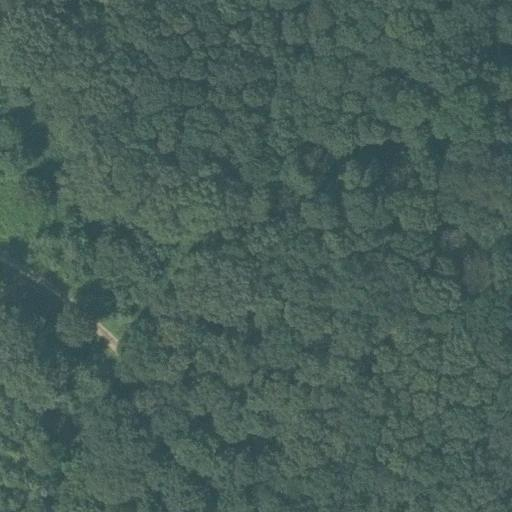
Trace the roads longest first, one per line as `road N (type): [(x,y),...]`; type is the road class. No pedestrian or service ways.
road 1 (track): [(159,373),(308,438),(511,507)]
road 2 (track): [(0,258),(159,373)]
